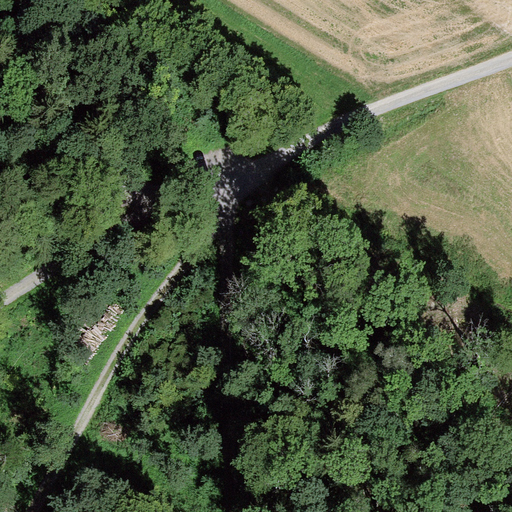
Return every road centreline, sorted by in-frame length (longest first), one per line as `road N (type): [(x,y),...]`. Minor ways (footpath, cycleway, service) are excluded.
road 1 (track): [(34,511),(140,322),(240,178),(235,511)]
road 2 (track): [(0,300),(163,197),(240,178),(337,124),(511,57)]
road 3 (track): [(0,197),(163,197)]
